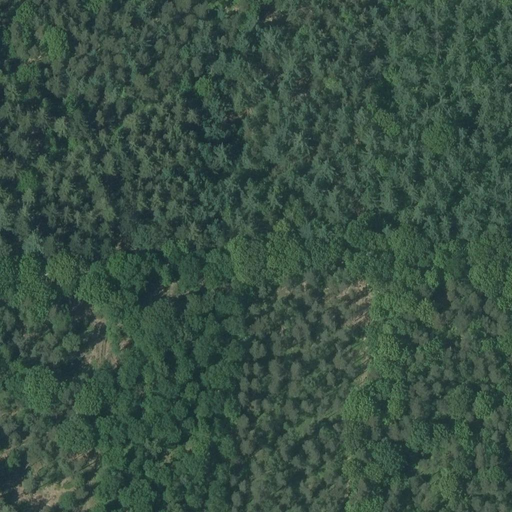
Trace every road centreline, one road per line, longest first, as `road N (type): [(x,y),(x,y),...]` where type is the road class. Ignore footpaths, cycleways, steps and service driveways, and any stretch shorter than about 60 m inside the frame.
road 1 (track): [(29,0),(10,22),(1,55),(31,143),(35,274)]
road 2 (unclassified): [(226,262),(511,250)]
road 3 (track): [(344,511),(381,256)]
road 4 (track): [(86,511),(107,266)]
road 5 (track): [(0,272),(226,262)]
